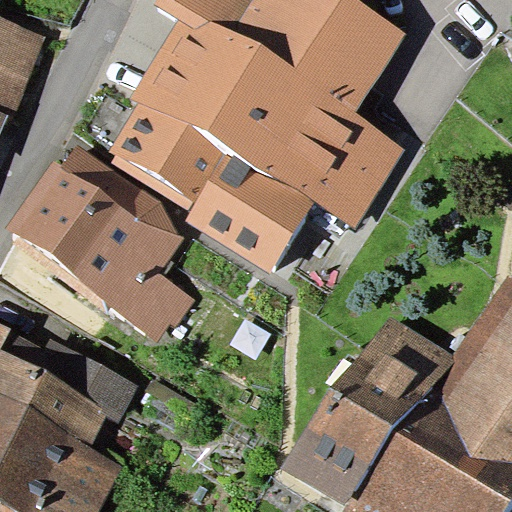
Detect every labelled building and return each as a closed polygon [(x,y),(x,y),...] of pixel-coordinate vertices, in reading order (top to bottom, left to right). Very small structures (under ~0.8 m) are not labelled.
[(406,34),(349,0),(160,0),(157,5),(178,18),(130,98),(140,103),(111,152),(116,155),(112,162),(192,210),(186,220),(271,272),(314,202),(356,227),(404,148),(355,118),(406,34)] [(0,31),(0,127),(14,133),(48,51),(0,31)] [(0,127),(0,167),(14,133),(0,127)] [(83,172),(29,244),(140,327),(194,255),(83,172)] [(511,511),(511,308),(462,394),(380,347),(307,473),(373,511),(511,511)] [(0,496),(31,511),(99,511),(123,466),(103,456),(139,385),(51,340),(47,348),(0,324),(0,496)]
